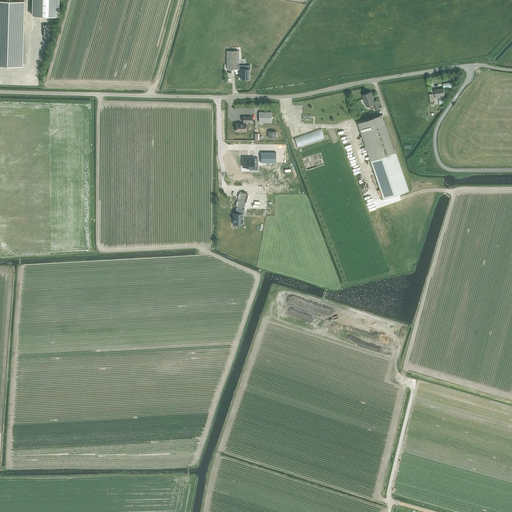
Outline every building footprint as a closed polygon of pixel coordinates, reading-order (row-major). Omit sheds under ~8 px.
[(32,0),(32,15),(58,16),(58,0),(32,0)] [(0,66),(23,67),(25,2),(0,1),(0,66)] [(249,74),(249,70),(250,70),(250,66),(244,66),(238,66),(238,51),(227,51),(227,69),(241,69),(241,79),(248,79),(248,74),(249,74)] [(436,98),(439,98),(440,104),(443,103),(443,101),(443,100),(443,97),(444,97),(443,88),(435,89),(436,98)] [(377,100),(375,101),(371,92),(362,95),(366,106),(373,104),(376,110),(380,109),(377,100)] [(271,112),(259,112),(259,122),(271,123),(271,112)] [(369,118),(358,122),(371,161),(384,199),(408,191),(395,153),(382,115),(369,119),(369,118)] [(252,122),(252,117),(243,117),(243,123),(236,123),(236,131),(246,131),(246,121),(252,122)] [(276,163),(276,153),(261,153),(261,163),(276,163)] [(255,155),(244,155),(244,165),(255,165),(255,160),(259,160),(259,156),(255,156),(255,155)] [(237,214),(233,214),(233,224),(243,224),(243,222),(243,220),(243,214),(244,214),(244,210),(246,210),(246,194),(236,194),(236,210),(237,210),(237,214)] [(267,194),(246,194),(246,210),(267,210),(267,194)]
